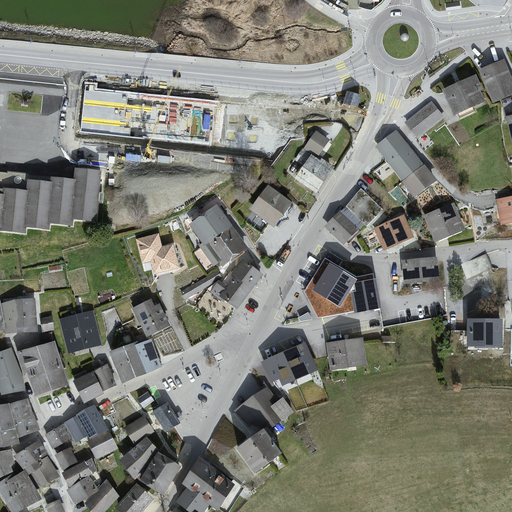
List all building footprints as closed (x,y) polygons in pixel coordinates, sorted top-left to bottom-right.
[(511,72),(508,64),(482,74),(498,108),(511,103),(511,72)] [(447,94),(457,119),(489,106),(480,79),(447,94)] [(344,102),(358,106),(362,95),(348,91),(344,102)] [(431,105),(405,125),(418,142),(445,119),(431,105)] [(296,180),(319,196),(337,169),(319,158),(330,143),(316,133),(295,162),(305,170),(296,180)] [(396,134),(376,149),(417,205),(441,188),(396,134)] [(76,222),(100,222),(105,172),(79,169),(78,181),(55,178),(55,184),(31,182),(31,192),(6,190),(6,196),(0,195),(0,231),(2,231),(30,234),(30,229),(52,232),(53,225),(73,228),(76,222)] [(269,188),(252,210),(277,229),(296,204),(269,188)] [(326,228),(348,246),(362,234),(388,213),(362,191),(348,209),(326,228)] [(511,201),(498,203),(506,229),(511,228),(511,201)] [(188,223),(203,242),(232,224),(217,204),(188,223)] [(457,207),(425,219),(439,246),(470,236),(457,207)] [(407,218),(375,229),(386,252),(418,240),(407,218)] [(205,244),(200,247),(217,272),(252,247),(232,224),(213,242),(212,240),(205,244)] [(161,235),(137,241),(143,265),(153,263),(157,275),(182,267),(176,245),(164,248),(161,235)] [(441,259),(403,263),(406,285),(442,282),(441,259)] [(266,275),(245,261),(226,285),(219,282),(212,292),(239,310),(266,275)] [(341,307),(357,279),(330,263),(313,291),(341,307)] [(377,280),(354,284),(359,313),(381,309),(377,280)] [(37,300),(3,304),(8,330),(8,334),(40,333),(37,300)] [(157,300),(135,309),(149,337),(173,326),(157,300)] [(3,303),(0,303),(0,331),(8,330),(3,304),(3,303)] [(94,312),(59,320),(71,355),(104,346),(94,312)] [(53,317),(40,319),(42,333),(54,331),(53,317)] [(506,320),(470,319),(468,347),(505,348),(506,320)] [(363,340),(325,344),(331,372),(368,367),(363,340)] [(57,342),(17,353),(35,398),(72,385),(57,342)] [(153,342),(111,353),(125,383),(164,366),(153,342)] [(302,347),(261,365),(279,392),(317,377),(302,347)] [(0,384),(3,397),(26,391),(13,350),(0,355),(0,384)] [(109,365),(96,373),(107,393),(119,387),(109,365)] [(96,373),(76,383),(87,403),(107,393),(96,373)] [(273,431),(291,415),(270,391),(234,416),(255,438),(241,450),(260,475),(284,457),(273,431)] [(0,417),(1,421),(0,421),(0,449),(21,441),(20,437),(41,431),(29,400),(0,406),(0,417)] [(167,404),(154,412),(166,431),(179,423),(167,404)] [(97,411),(78,419),(93,442),(109,434),(97,411)] [(143,416),(125,428),(134,443),(153,431),(143,416)] [(78,419),(64,426),(78,444),(90,438),(78,419)] [(64,426),(46,436),(54,451),(74,439),(64,426)] [(93,442),(87,444),(98,462),(119,451),(109,434),(93,442)] [(146,437),(120,461),(135,477),(160,454),(161,453),(146,437)] [(42,441),(17,457),(27,472),(40,490),(60,478),(42,441)] [(72,449),(55,457),(63,474),(81,466),(72,449)] [(0,453),(0,480),(17,473),(14,469),(17,465),(13,451),(0,453)] [(160,454),(142,480),(163,494),(180,466),(160,454)] [(208,511),(211,509),(219,510),(234,487),(202,460),(184,487),(191,492),(180,507),(187,511),(208,511)] [(81,466),(63,474),(71,490),(89,478),(100,474),(92,461),(81,466)] [(40,490),(27,472),(0,486),(15,511),(26,511),(46,500),(40,490)] [(71,490),(67,492),(76,507),(99,493),(89,478),(71,490)] [(87,505),(91,511),(106,511),(120,498),(106,482),(99,487),(101,493),(87,505)] [(136,486),(115,509),(118,511),(143,511),(153,500),(136,486)] [(65,511),(60,501),(46,507),(48,511),(65,511)]
